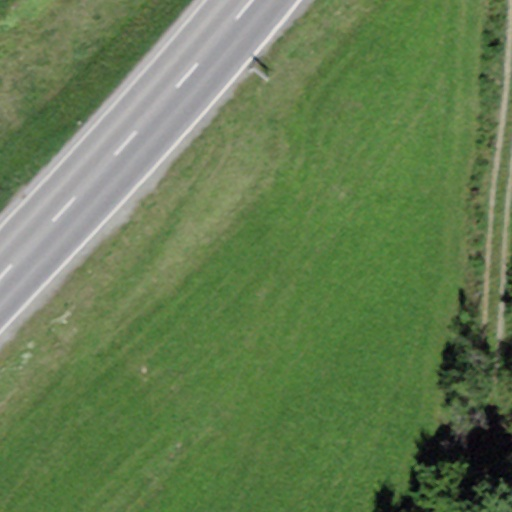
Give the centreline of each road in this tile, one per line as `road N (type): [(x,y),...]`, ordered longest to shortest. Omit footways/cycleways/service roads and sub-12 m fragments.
road 1 (track): [(511,93),(479,446),(493,511)]
road 2 (primary): [(251,0),(0,272)]
